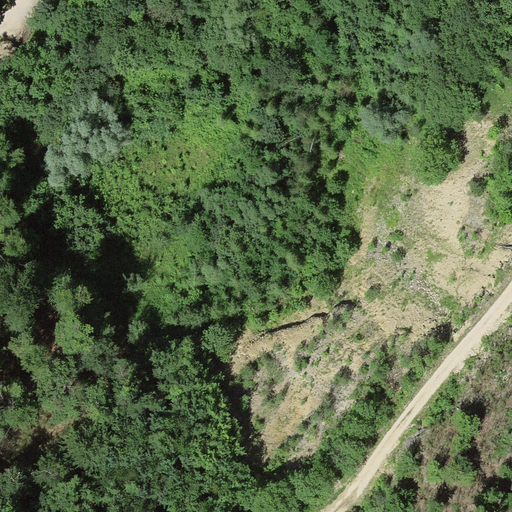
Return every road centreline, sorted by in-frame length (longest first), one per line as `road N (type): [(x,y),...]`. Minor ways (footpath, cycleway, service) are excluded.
road 1 (track): [(331,511),(511,293)]
road 2 (track): [(362,0),(366,179)]
